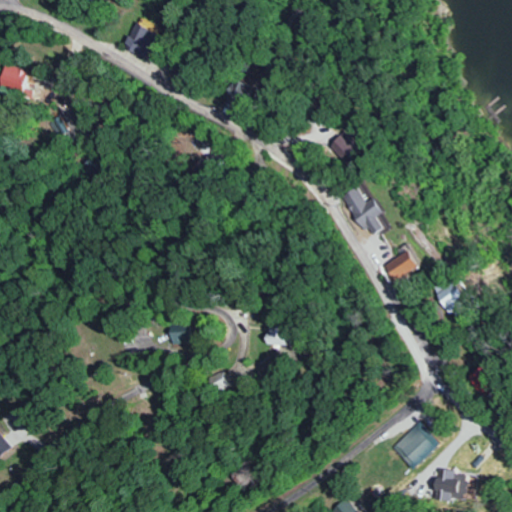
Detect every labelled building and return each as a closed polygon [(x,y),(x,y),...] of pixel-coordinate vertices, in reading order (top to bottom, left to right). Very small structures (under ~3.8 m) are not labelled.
[(152,58),(165,35),(144,24),(131,47),(152,58)] [(9,86),(31,93),(38,71),(16,64),(9,86)] [(239,91),(236,99),(258,107),(265,86),(252,82),(248,94),(239,91)] [(340,148),(359,164),(374,147),(355,130),(340,148)] [(376,201),(367,187),(350,197),(369,230),(375,226),(380,234),(397,224),(382,198),(376,201)] [(425,266),(416,250),(388,266),(398,282),(425,266)] [(442,289),(455,316),(475,306),(463,280),(442,289)] [(297,323),(277,323),(276,344),(297,344),(297,323)] [(178,344),(198,342),(197,330),(177,331),(178,344)] [(473,376),(487,399),(503,389),(489,366),(473,376)] [(395,447),(414,468),(442,443),(422,422),(395,447)] [(0,457),(14,446),(0,428),(0,457)] [(477,472),(437,471),(436,491),(443,491),(443,498),(475,499),(477,472)]
